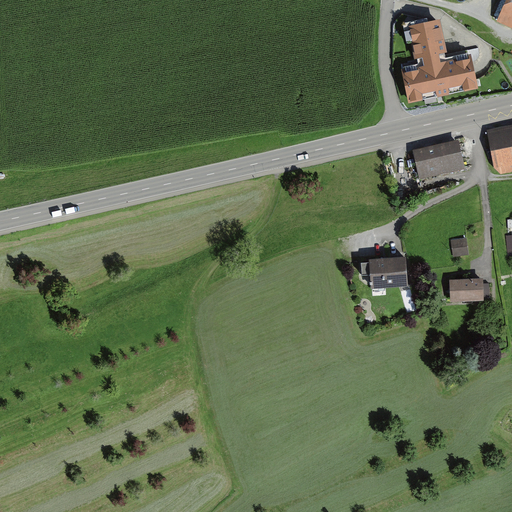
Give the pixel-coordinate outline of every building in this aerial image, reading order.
[(511,21),(511,0),(506,0),(499,16),(511,21)] [(511,28),(511,21),(499,16),(497,22),(511,28)] [(417,64),(402,68),(409,102),(477,88),(473,72),(470,54),(448,58),(440,20),(410,26),(417,64)] [(511,128),(487,133),(494,168),(511,165),(511,128)] [(459,140),(413,151),(419,180),(465,169),(459,140)] [(511,165),(494,168),(501,174),(511,172),(511,165)] [(451,240),(453,257),(469,255),(467,239),(451,240)] [(369,260),(371,289),(408,287),(406,257),(369,260)] [(484,301),(484,299),(490,299),(489,284),(483,284),(483,279),(449,280),(450,303),(460,302),(484,301)]
